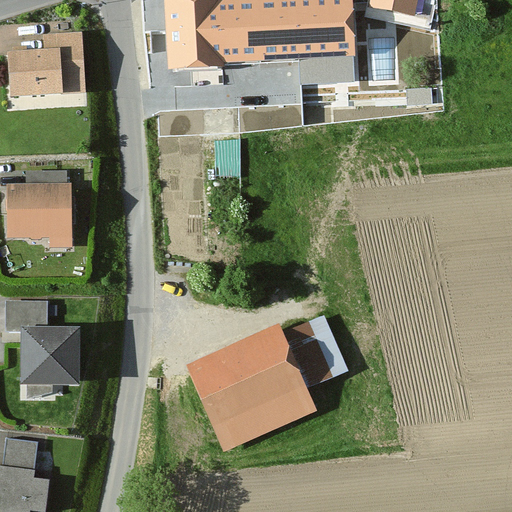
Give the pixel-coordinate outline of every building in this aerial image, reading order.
[(166,0),(169,69),(223,67),(223,61),(356,56),(353,0),(166,0)] [(370,0),(369,5),(414,15),(417,0),(370,0)] [(455,43),(490,32),(483,10),(448,21),(455,43)] [(37,54),(0,56),(0,89),(1,115),(82,111),(80,36),(39,38),(37,54)] [(218,173),(242,172),(241,134),(217,134),(218,173)] [(62,190),(0,188),(0,237),(41,238),(41,252),(61,253),(62,190)] [(267,328),(178,368),(216,455),(310,416),(300,391),(342,373),(318,319),(272,338),(267,328)] [(74,331),(12,328),(10,384),(71,387),(74,331)] [(30,447),(0,443),(0,511),(39,511),(43,484),(25,482),(30,447)]
